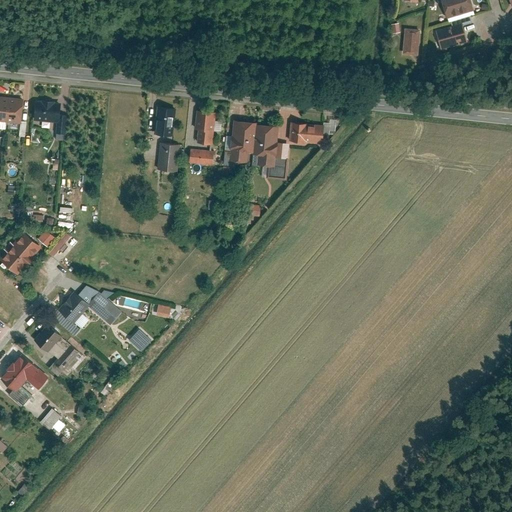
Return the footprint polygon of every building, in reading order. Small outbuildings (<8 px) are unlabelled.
[(471,0),(440,0),(446,18),(474,9),(471,0)] [(400,22),(392,23),(393,32),(401,31),(400,22)] [(462,24),(435,33),(440,51),(468,42),(462,24)] [(404,53),(418,55),(420,34),(405,33),(405,43),(404,53)] [(27,98),(0,95),(0,118),(25,121),(27,98)] [(65,102),(39,99),(37,117),(61,119),(63,120),(64,111),(65,102)] [(179,107),(161,105),(158,132),(177,134),(179,107)] [(219,111),(202,109),(200,128),(202,128),(201,140),(216,142),(219,111)] [(59,138),(67,139),(70,112),(64,111),(63,120),(61,119),(59,138)] [(262,122),(238,119),(234,151),(229,150),(227,166),(236,167),(237,158),(252,159),(253,151),(259,151),(262,122)] [(295,121),(294,138),(334,141),(335,124),(295,121)] [(262,122),(259,151),(263,152),(262,162),(274,163),(272,176),(289,178),(293,142),(281,140),(283,124),(262,122)] [(182,142),(164,141),(162,169),(181,170),(182,142)] [(217,150),(193,147),(192,160),(216,163),(217,150)] [(49,229),(40,239),(46,245),(55,235),(49,229)] [(11,251),(5,258),(21,273),(46,245),(40,239),(30,230),(20,242),(16,238),(8,248),(11,251)] [(53,255),(72,236),(68,232),(49,251),(53,255)] [(79,291),(62,310),(76,322),(92,303),(93,303),(79,291)] [(126,310),(103,291),(93,303),(92,303),(115,323),(126,310)] [(171,316),(173,305),(160,303),(158,314),(171,316)] [(53,322),(37,339),(50,351),(65,334),(53,322)] [(130,338),(142,351),(154,339),(141,327),(130,338)] [(75,342),(53,367),(62,375),(84,351),(75,342)] [(26,353),(4,378),(18,390),(32,374),(45,386),(53,376),(26,353)] [(35,392),(28,386),(18,397),(25,403),(35,392)] [(65,415),(56,407),(44,422),(53,429),(65,415)] [(88,416),(89,410),(80,408),(78,414),(88,416)]
